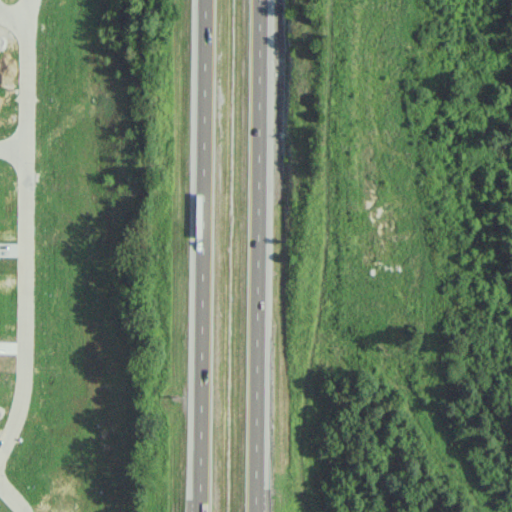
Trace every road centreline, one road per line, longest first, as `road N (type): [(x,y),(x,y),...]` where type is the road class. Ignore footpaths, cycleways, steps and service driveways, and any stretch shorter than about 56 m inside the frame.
road 1 (motorway): [(253,511),(259,0)]
road 2 (motorway): [(203,0),(198,511)]
road 3 (residential): [(16,0),(31,39),(28,377),(20,430),(0,466)]
